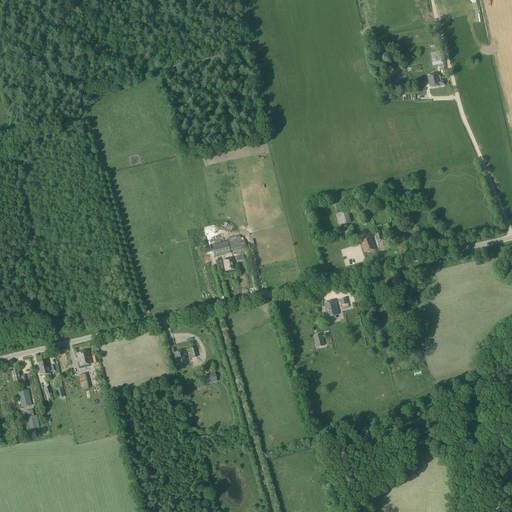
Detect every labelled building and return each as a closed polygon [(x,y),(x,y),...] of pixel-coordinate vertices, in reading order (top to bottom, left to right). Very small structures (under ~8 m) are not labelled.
[(441,51),(430,53),(433,66),(444,64),(441,51)] [(427,76),(430,88),(444,86),(443,81),(441,81),(440,79),(439,79),(439,75),(427,76)] [(341,225),(352,222),(348,210),(338,213),(341,225)] [(340,229),(343,238),(355,234),(352,225),(340,229)] [(232,250),(244,248),(242,235),(229,237),(232,250)] [(360,240),(365,253),(376,249),(372,236),(360,240)] [(227,241),(211,245),(214,257),(230,253),(227,241)] [(386,242),(383,243),(379,244),(382,252),(389,250),(386,242)] [(223,260),(225,271),(235,269),(233,258),(223,260)] [(200,270),(201,276),(202,276),(203,279),(211,278),(209,270),(205,270),(205,269),(200,270)] [(324,303),(328,318),(339,315),(335,301),(324,303)] [(315,336),(318,347),(324,346),(322,334),(315,336)] [(189,349),(191,359),(197,357),(194,347),(189,349)] [(174,353),(177,365),(187,362),(183,350),(174,353)] [(75,359),(76,363),(79,362),(80,367),(91,364),(88,352),(77,354),(78,359),(75,359)] [(44,369),(45,375),(46,377),(51,376),(50,372),(52,371),(52,372),(55,371),(55,374),(59,373),(57,365),(51,367),(49,367),(48,365),(47,365),(46,361),(42,362),(44,369)] [(20,383),(23,382),(24,387),(27,386),(24,375),(19,377),(18,371),(12,372),(14,381),(19,380),(20,383)] [(88,373),(81,374),(84,391),(90,390),(88,373)] [(216,381),(214,373),(204,376),(206,384),(216,381)] [(18,392),(21,407),(31,405),(28,390),(18,392)] [(27,411),(31,429),(39,427),(36,416),(34,416),(32,410),(27,411)]
